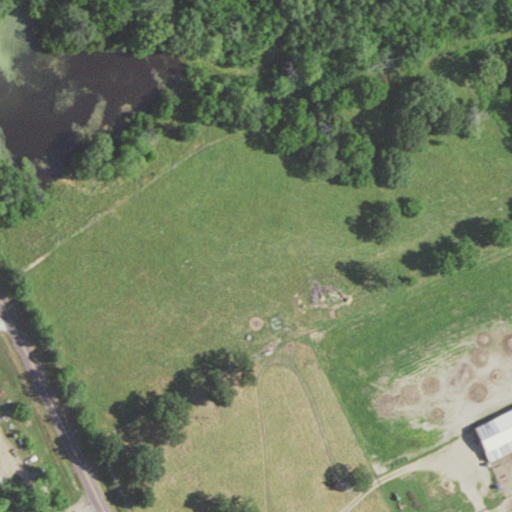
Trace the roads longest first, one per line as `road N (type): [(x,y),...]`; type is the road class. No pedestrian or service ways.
road 1 (residential): [(270,511),(265,403),(247,359),(260,327),(297,295),(338,275),(511,207)]
road 2 (tertiary): [(105,511),(0,300)]
